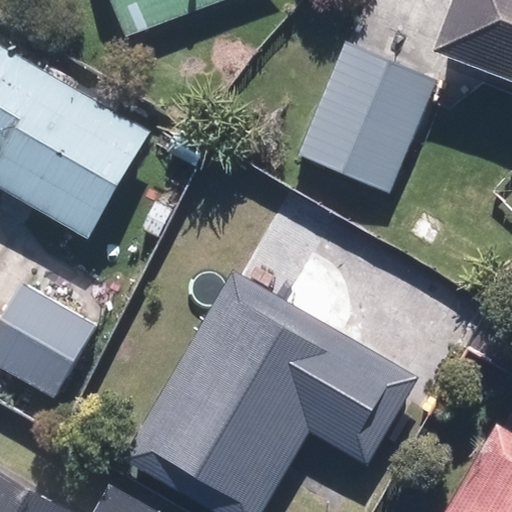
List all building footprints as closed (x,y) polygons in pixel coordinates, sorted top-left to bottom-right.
[(232,0),(105,0),(120,40),(232,0)] [(511,0),(445,0),(424,57),(511,91),(511,0)] [(435,87),(342,47),(294,160),(387,199),(435,87)] [(0,203),(84,246),(144,129),(0,54),(0,203)] [(118,466),(199,511),(261,511),(304,437),(365,472),(416,382),(227,274),(118,466)] [(0,369),(54,398),(93,323),(16,283),(0,314),(0,369)] [(444,511),(511,511),(511,440),(491,429),(444,511)] [(149,511),(104,484),(87,511),(149,511)] [(38,511),(0,490),(0,511),(38,511)]
